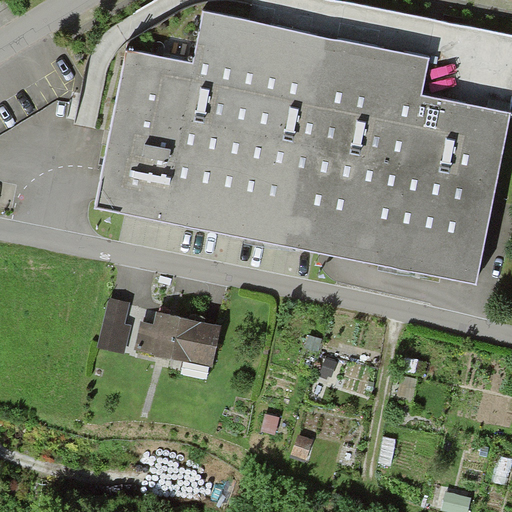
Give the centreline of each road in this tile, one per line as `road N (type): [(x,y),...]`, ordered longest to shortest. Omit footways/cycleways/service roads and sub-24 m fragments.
road 1 (residential): [(511,341),(0,231)]
road 2 (track): [(392,310),(361,486)]
